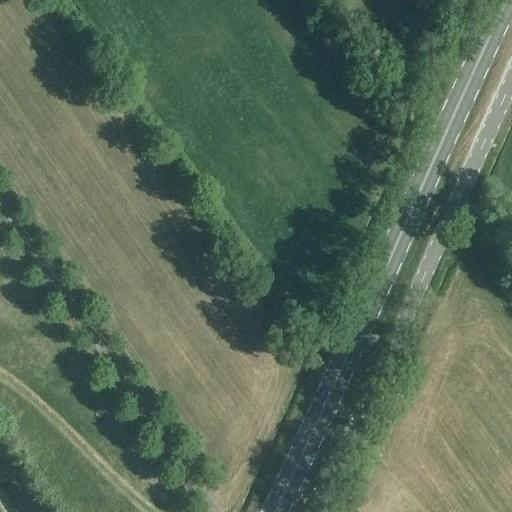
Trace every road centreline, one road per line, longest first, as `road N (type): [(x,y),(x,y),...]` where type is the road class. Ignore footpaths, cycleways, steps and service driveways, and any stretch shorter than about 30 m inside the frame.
road 1 (primary): [(274,511),(506,0)]
road 2 (unclassified): [(314,511),(511,78)]
